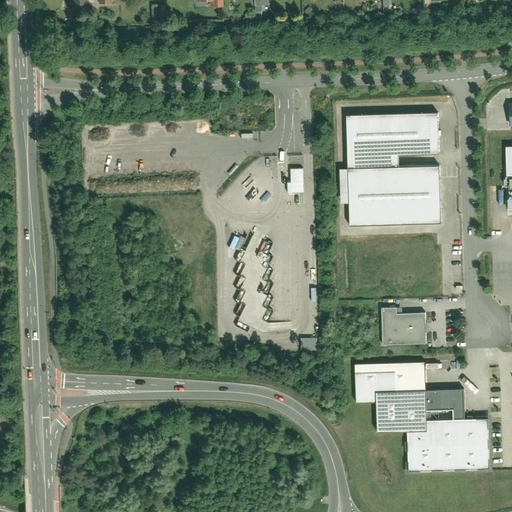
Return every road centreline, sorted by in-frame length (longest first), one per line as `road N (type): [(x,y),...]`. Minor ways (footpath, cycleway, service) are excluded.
road 1 (residential): [(158,88),(466,73)]
road 2 (tertiary): [(36,383),(23,112)]
road 3 (residential): [(466,73),(472,292),(492,321)]
road 4 (primary): [(337,482),(329,450),(294,409),(257,394),(194,390)]
road 5 (primary): [(194,390),(36,383)]
road 6 (residential): [(23,112),(89,94),(158,88)]
road 7 (residential): [(158,88),(21,79)]
